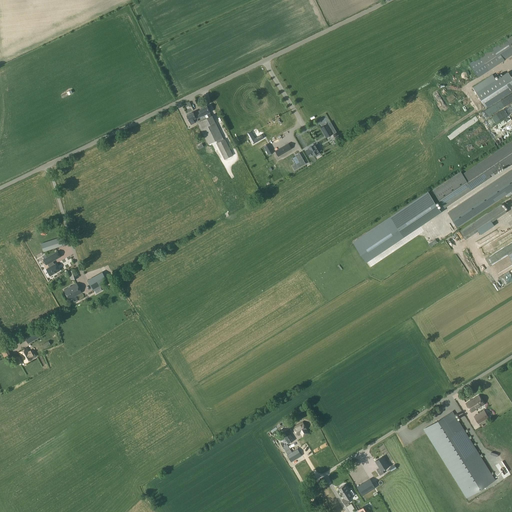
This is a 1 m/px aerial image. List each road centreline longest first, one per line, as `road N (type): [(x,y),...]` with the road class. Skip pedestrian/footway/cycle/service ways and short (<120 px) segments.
road 1 (unclassified): [(0,188),(389,0)]
road 2 (unclassified): [(399,428),(511,357)]
